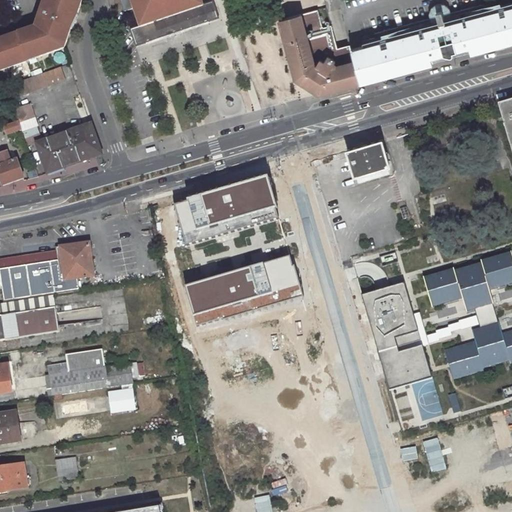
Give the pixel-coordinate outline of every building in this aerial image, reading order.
[(0,69),(28,60),(27,57),(34,54),(35,57),(64,47),(71,27),(67,26),(72,13),(76,14),(80,0),(44,0),(43,3),(47,4),(45,11),(41,10),(36,26),(0,39),(0,69)] [(120,0),(124,12),(135,8),(140,26),(130,29),(136,47),(219,18),(213,0),(203,4),(201,0),(120,0)] [(496,10),(484,4),(475,6),(478,15),(496,10)] [(511,5),(496,10),(478,15),(475,6),(445,15),(443,10),(438,12),(439,16),(376,34),(377,38),(372,40),(371,38),(370,37),(367,37),(364,39),(364,40),(364,42),(365,43),(366,45),(369,45),(370,47),(367,48),(374,74),(471,46),(511,35),(511,5)] [(326,11),(294,19),(310,75),(329,87),(358,78),(350,48),(345,49),(338,26),(331,28),(326,11)] [(73,28),(78,14),(76,14),(72,13),(67,26),(71,27),(72,27),(73,28)] [(294,19),(288,21),(304,79),(324,93),(359,82),(358,78),(329,87),(310,75),(294,19)] [(511,35),(471,46),(374,74),(375,78),(472,50),(511,41),(511,35)] [(358,46),(350,48),(358,78),(367,76),(359,50),(358,46)] [(367,48),(359,50),(367,76),(374,74),(367,48)] [(62,67),(7,87),(11,99),(66,79),(62,67)] [(368,80),(359,82),(324,93),(332,99),(370,88),(368,80)] [(511,101),(499,105),(511,148),(511,101)] [(31,103),(15,109),(19,121),(20,124),(36,118),(31,103)] [(36,118),(20,124),(22,129),(38,124),(36,118)] [(19,121),(4,126),(7,134),(22,129),(20,124),(19,121)] [(91,124),(38,142),(49,171),(102,154),(91,124)] [(364,145),(347,149),(354,174),(356,174),(373,169),(373,171),(375,172),(379,170),(380,169),(379,167),(387,165),(388,164),(381,139),(364,145)] [(0,155),(3,163),(0,164),(0,177),(3,185),(24,177),(18,158),(11,160),(8,151),(0,153),(0,155)] [(338,152),(316,159),(318,167),(341,160),(338,152)] [(373,169),(356,174),(358,181),(389,172),(387,165),(379,167),(380,169),(379,170),(375,172),(373,171),(373,169)] [(186,245),(278,218),(266,176),(173,203),(186,245)] [(159,204),(151,206),(153,213),(161,210),(159,204)] [(475,341),(444,350),(453,380),(483,371),(483,369),(510,361),(510,363),(511,362),(511,330),(502,333),(489,291),(511,284),(511,255),(511,252),(481,261),(481,263),(454,270),(454,269),(424,278),(432,307),(462,299),(466,312),(475,310),(480,328),(472,330),(475,341)] [(291,255),(185,286),(197,329),(303,298),(291,255)] [(168,304),(173,303),(178,339),(190,338),(183,281),(165,283),(168,304)] [(361,296),(388,387),(431,375),(404,283),(361,296)] [(145,318),(147,327),(162,324),(161,315),(145,318)] [(68,362),(48,366),(50,375),(70,372),(68,362)] [(144,376),(143,362),(131,364),(133,378),(144,376)] [(0,398),(10,398),(8,365),(0,365),(0,398)] [(453,413),(460,411),(455,394),(448,396),(453,413)] [(0,446),(20,444),(15,411),(0,413),(0,446)] [(432,477),(446,472),(438,446),(423,450),(432,477)] [(55,458),(57,480),(78,479),(76,457),(55,458)] [(22,459),(0,463),(0,492),(28,487),(22,459)]
